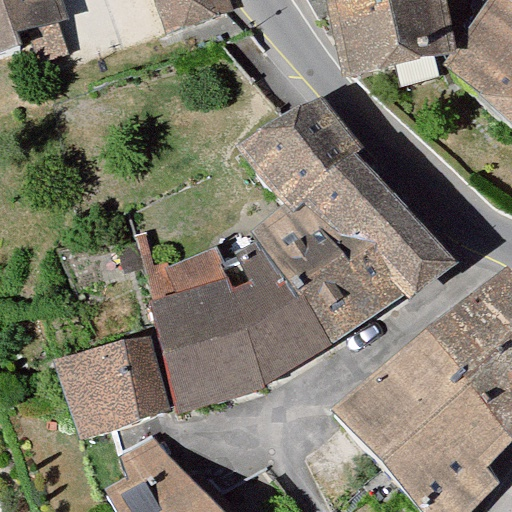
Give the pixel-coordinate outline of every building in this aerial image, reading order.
[(0,0),(0,61),(15,45),(31,85),(76,68),(60,26),(50,0),(0,0)] [(222,0),(141,0),(161,51),(232,24),(222,0)] [(322,0),(344,74),(454,52),(449,0),(322,0)] [(511,0),(505,0),(457,68),(511,124),(511,0)] [(137,347),(38,369),(65,454),(159,419),(252,396),(317,356),(393,307),(401,311),(454,268),(311,110),(245,143),(222,163),(275,219),(241,244),(248,257),(214,274),(207,258),(155,276),(162,300),(133,312),(137,347)] [(511,292),(499,279),(320,416),(362,476),(399,511),(471,511),(490,489),(476,475),(511,435),(511,292)] [(192,511),(146,443),(108,462),(115,484),(92,498),(97,511),(192,511)]
